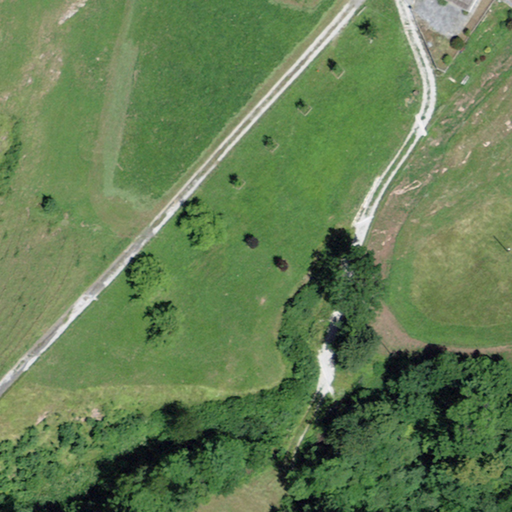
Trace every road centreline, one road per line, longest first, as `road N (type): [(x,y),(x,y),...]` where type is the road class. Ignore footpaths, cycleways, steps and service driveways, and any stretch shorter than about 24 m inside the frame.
road 1 (track): [(403,0),(431,71),(429,115),(366,221),(333,314),(335,382),(310,459),(304,511)]
road 2 (track): [(353,0),(0,388)]
